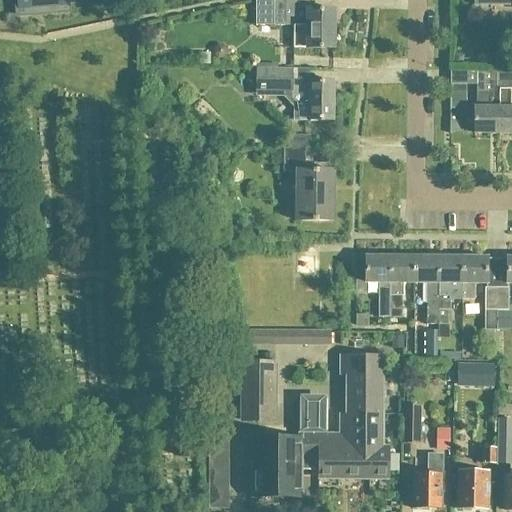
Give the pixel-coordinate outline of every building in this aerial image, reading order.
[(18,0),(19,9),(20,15),(69,11),(68,6),(67,0),(18,0)] [(258,0),(257,0),(257,25),(274,25),(294,25),(294,47),(334,47),(334,8),(308,8),(308,0),(258,0)] [(257,68),(257,71),(247,71),(246,81),(257,81),(257,90),(257,97),(283,97),(293,108),(293,122),(299,122),(299,119),(333,119),(333,80),(310,80),(310,69),(291,68),(257,68)] [(511,69),(501,70),(500,132),(511,132),(511,106),(511,107),(511,92),(511,91),(511,69)] [(476,70),(475,107),(475,132),(500,132),(501,70),(476,70)] [(451,84),(451,96),(467,96),(467,85),(451,84)] [(286,143),(307,143),(307,131),(286,130),(286,143)] [(297,220),(332,220),(333,169),(305,169),(305,147),(284,147),(284,170),(297,170),(297,220)] [(365,256),(365,282),(379,282),(379,294),(389,294),(390,282),(390,256),(365,256)] [(389,294),(389,309),(389,317),(402,317),(402,294),(403,294),(403,282),(413,282),(414,256),(390,256),(390,282),(389,294)] [(414,256),(413,282),(427,282),(426,323),(437,324),(437,295),(437,282),(437,256),(414,256)] [(437,256),(437,282),(437,295),(450,295),(450,299),(462,299),(462,282),(462,256),(437,256)] [(462,256),(462,282),(462,299),(474,299),(474,282),(486,282),(487,256),(462,256)] [(485,288),(485,311),(484,331),(486,331),(486,347),(487,347),(487,361),(500,361),(500,347),(499,347),(499,331),(497,331),(497,330),(496,330),(496,288),(486,288),(485,288)] [(496,288),(496,330),(497,330),(511,330),(511,310),(509,311),(509,288),(507,288),(496,288)] [(389,309),(389,294),(379,294),(379,308),(389,309)] [(450,295),(437,295),(437,324),(448,324),(448,309),(450,309),(450,299),(450,295)] [(426,358),(437,358),(437,330),(426,330),(426,358)] [(331,344),(331,332),(250,331),(250,344),(331,344)] [(403,336),(391,336),(391,348),(403,348),(403,336)] [(265,353),(265,362),(274,362),(274,353),(265,353)] [(298,438),(254,437),(254,496),(289,496),(300,496),(300,469),(318,469),(318,478),(388,478),(388,446),(381,446),(381,356),(341,356),(341,374),(348,374),(348,435),(328,435),(328,400),(298,400),(298,438)] [(242,420),(275,421),(275,363),(243,362),(242,420)] [(421,405),(403,405),(402,444),(420,444),(421,405)] [(511,419),(501,419),(500,443),(511,443),(511,419)] [(451,430),(437,430),(437,450),(451,450),(451,430)] [(496,448),(484,447),(483,463),(495,464),(496,448)] [(428,474),(414,473),(414,507),(416,507),(416,510),(427,510),(428,507),(441,508),(441,489),(443,489),(444,475),(443,474),(443,454),(429,454),(428,474)] [(488,472),(459,471),(458,508),(462,508),(463,510),(470,511),(471,508),(487,509),(488,472)]
